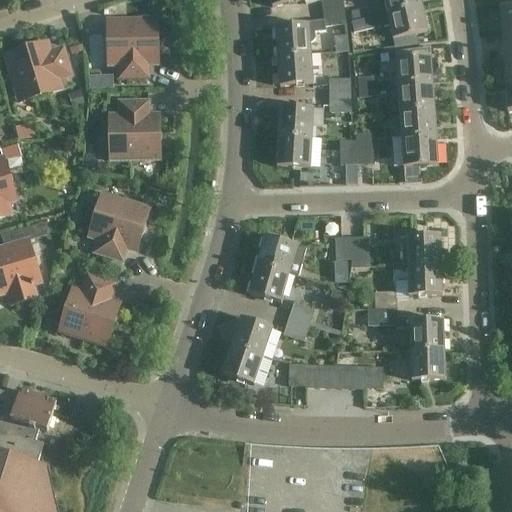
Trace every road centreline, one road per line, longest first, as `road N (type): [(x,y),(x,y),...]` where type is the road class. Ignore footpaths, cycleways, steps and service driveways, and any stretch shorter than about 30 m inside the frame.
road 1 (residential): [(167,407),(284,428),(481,422)]
road 2 (residential): [(474,197),(231,201)]
road 3 (residential): [(481,422),(474,197)]
road 4 (residential): [(167,407),(231,201)]
road 5 (residential): [(231,201),(238,90),(229,0)]
road 6 (residential): [(167,407),(0,355)]
road 7 (residential): [(476,152),(457,0)]
